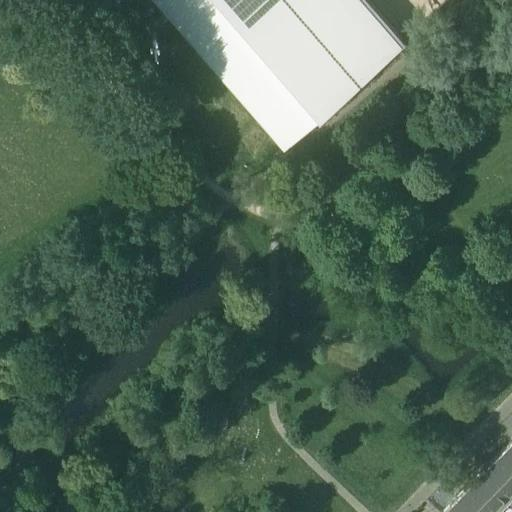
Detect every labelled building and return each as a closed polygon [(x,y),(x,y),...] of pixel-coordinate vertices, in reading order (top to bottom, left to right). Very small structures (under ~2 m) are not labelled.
[(369,0),(156,0),(284,145),(404,40),(369,0)] [(511,437),(499,451),(511,463),(511,437)] [(511,488),(511,463),(499,451),(484,466),(510,491),(511,488)] [(510,491),(484,466),(469,482),(495,507),(510,491)] [(489,511),(495,507),(469,482),(454,497),(469,511),(489,511)] [(469,511),(454,497),(440,511),(469,511)]
